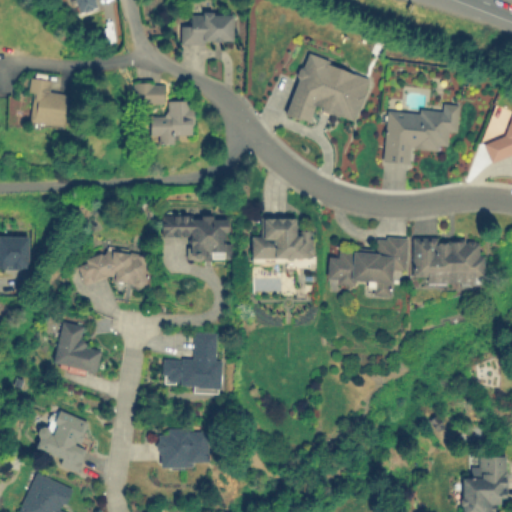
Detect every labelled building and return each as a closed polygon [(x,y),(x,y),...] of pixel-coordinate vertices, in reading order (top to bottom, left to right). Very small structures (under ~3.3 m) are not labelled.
[(72,0),(76,11),(100,5),(98,0),(72,0)] [(179,42),(232,41),(231,10),(189,11),(189,22),(178,22),(179,42)] [(367,74),(304,53),(283,112),(307,120),(312,106),(352,119),(367,74)] [(64,125),(68,91),(48,89),(49,78),(30,75),(24,120),(64,125)] [(132,80),(132,101),(162,101),(162,80),(132,80)] [(191,99),(165,99),(166,113),(148,113),(148,134),(156,134),(156,142),(172,141),(172,133),(191,133),(191,99)] [(384,107),(380,160),(407,162),(408,147),(436,149),(436,143),(445,144),(446,130),(455,130),(457,102),(440,101),(439,111),(384,107)] [(511,108),(503,134),(481,141),(487,160),(511,151),(511,108)] [(230,239),(226,239),(226,213),(159,214),(159,235),(183,234),(184,258),(230,258),(230,239)] [(310,227),(295,228),(295,216),(259,216),(259,234),(248,234),(248,257),(310,256),(310,227)] [(405,235),(375,234),(374,250),(337,248),(337,255),(326,255),(325,279),(372,281),(372,293),(388,294),(389,267),(403,268),(405,235)] [(480,236),(410,236),(410,280),(480,280),(480,236)] [(110,281),(144,284),(147,256),(79,248),(76,276),(110,279),(110,281)] [(82,324),(60,318),(50,361),(93,372),(99,348),(78,343),(82,324)] [(161,356),(160,385),(219,387),(220,359),(213,359),(214,330),(192,330),(191,358),(161,356)] [(86,418),(57,408),(50,428),(39,424),(30,449),(77,467),(84,446),(76,443),(86,418)] [(428,418),(447,440),(452,436),(434,413),(428,418)] [(203,425),(165,426),(165,432),(155,432),(156,465),(204,464),(203,425)] [(459,476),(459,511),(493,511),(493,502),(505,502),(504,454),(476,454),(476,464),(469,464),(469,476),(459,476)] [(70,485),(33,469),(14,511),(68,511),(60,509),(70,485)]
